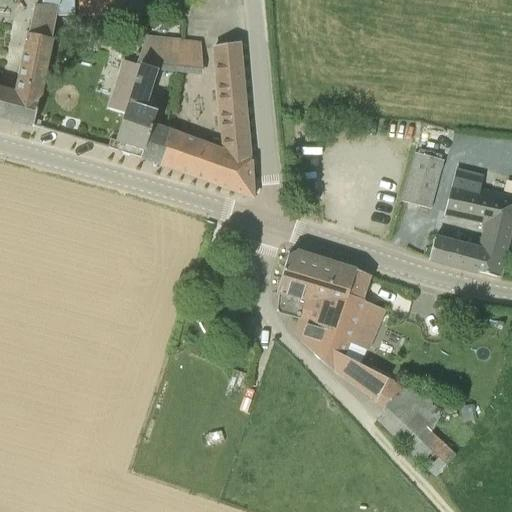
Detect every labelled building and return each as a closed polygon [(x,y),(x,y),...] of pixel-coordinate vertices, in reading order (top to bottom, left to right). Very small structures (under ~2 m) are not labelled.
[(0,89),(0,116),(9,119),(9,120),(33,127),(57,17),(75,15),(74,0),(43,0),(44,7),(34,7),(16,94),(0,89)] [(78,0),(79,14),(142,14),(141,0),(78,0)] [(179,68),(181,43),(144,39),(137,63),(123,59),(107,106),(124,113),(115,142),(143,151),(140,157),(143,158),(144,158),(158,163),(158,164),(160,165),(166,130),(152,125),(157,112),(145,108),(158,66),(179,68)] [(166,130),(160,165),(194,177),(194,176),(208,181),(207,182),(253,198),(238,43),(214,47),(224,152),(166,130)] [(201,45),(181,43),(179,68),(202,71),(201,45)] [(414,154),(401,202),(430,209),(443,161),(414,154)] [(497,277),(511,216),(511,197),(480,190),(482,179),(455,172),(444,213),(485,223),(479,251),(434,239),(428,260),(457,267),(458,266),(474,271),(474,272),(497,277)] [(361,298),(369,276),(369,275),(355,270),(296,251),(288,255),(278,288),(280,289),(277,309),(290,312),(289,317),(300,320),(300,318),(334,329),(346,293),(361,298)] [(294,335),(303,343),(323,363),(340,376),(384,407),(379,420),(377,421),(378,422),(379,421),(437,475),(455,456),(431,434),(446,404),(418,394),(417,396),(402,387),(342,356),(349,339),(360,343),(367,325),(356,320),(364,301),(360,300),(361,298),(346,293),(334,329),(300,318),(300,320),(294,335)]
